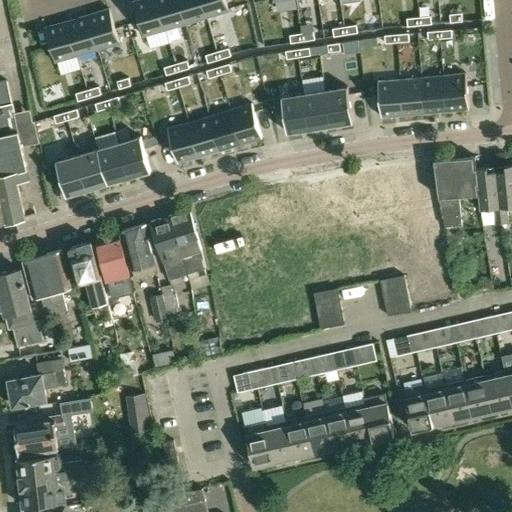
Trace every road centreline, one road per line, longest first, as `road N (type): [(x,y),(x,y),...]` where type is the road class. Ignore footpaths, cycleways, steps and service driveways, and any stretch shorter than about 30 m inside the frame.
road 1 (unclassified): [(0,245),(304,160),(511,136)]
road 2 (residential): [(252,511),(219,366),(511,299)]
